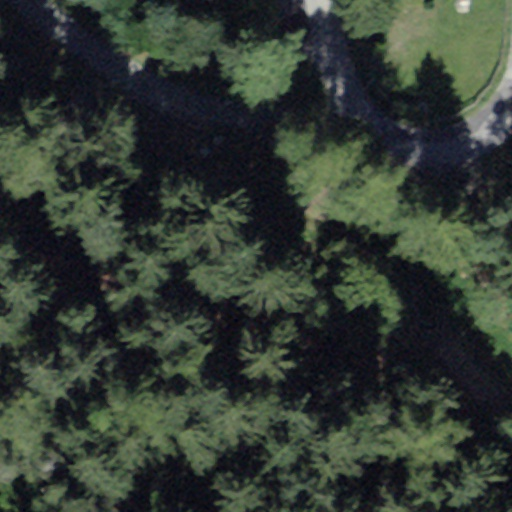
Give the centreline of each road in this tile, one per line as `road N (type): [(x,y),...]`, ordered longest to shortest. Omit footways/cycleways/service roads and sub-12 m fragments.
road 1 (track): [(15,0),(133,90),(245,193),(415,276),(511,404)]
road 2 (track): [(57,0),(213,95),(288,113),(327,70)]
road 3 (residential): [(318,0),(327,70),(350,113),(390,145),(439,147),(487,136),(511,111)]
